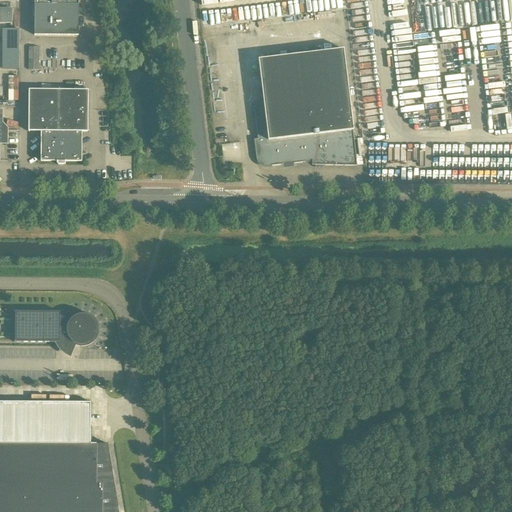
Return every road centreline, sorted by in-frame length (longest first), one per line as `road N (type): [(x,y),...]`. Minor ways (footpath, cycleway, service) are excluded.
road 1 (unclassified): [(154,511),(125,321),(109,294),(82,283),(0,283)]
road 2 (tertiary): [(511,203),(205,202)]
road 3 (unknown): [(511,144),(433,149),(404,140),(394,125),(376,0)]
road 4 (tertiary): [(205,202),(0,201)]
road 5 (unclassified): [(205,202),(181,0)]
